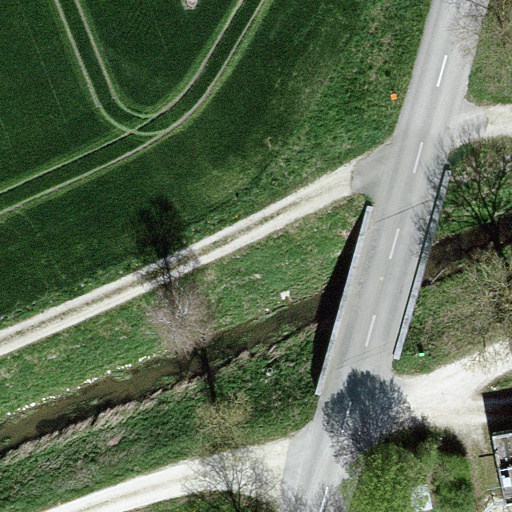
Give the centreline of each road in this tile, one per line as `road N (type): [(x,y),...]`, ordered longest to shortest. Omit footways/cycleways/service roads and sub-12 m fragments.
road 1 (track): [(0,342),(149,280),(427,137),(511,118)]
road 2 (track): [(511,349),(341,451),(159,481),(76,511)]
road 3 (tertiary): [(341,451),(464,0)]
